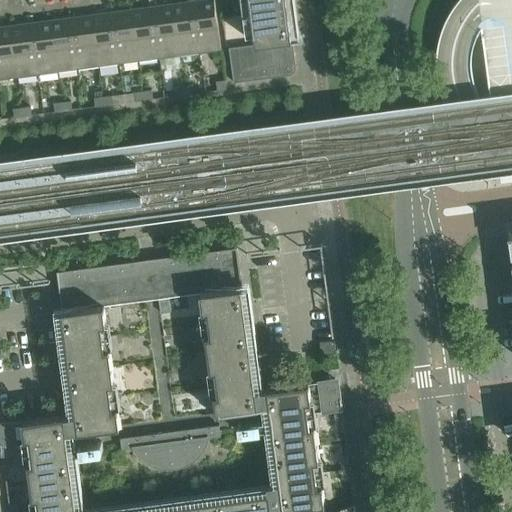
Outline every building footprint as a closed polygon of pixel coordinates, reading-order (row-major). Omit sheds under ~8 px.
[(214,0),(205,0),(193,2),(200,53),(221,50),(214,0)] [(249,0),(256,44),(293,39),(287,0),(249,0)] [(444,103),(444,105),(461,102),(480,100),(480,99),(478,91),(476,87),(475,83),(474,78),(473,74),(472,71),(472,67),(472,64),(472,62),(472,58),(473,53),(473,51),(474,46),(474,44),(475,42),(477,37),(478,33),(483,33),(483,32),(484,32),(480,3),(479,3),(479,2),(480,1),(479,0),(458,0),(455,4),(452,9),(449,13),(447,18),(445,23),(443,28),(441,33),(439,38),(438,43),(437,49),(437,54),(436,59),(436,65),(437,70),(437,75),(438,81),(439,86),(440,91),(442,96),(444,103)] [(511,0),(479,0),(480,1),(479,2),(479,3),(480,3),(484,32),(492,95),(511,92),(511,0)] [(193,2),(173,4),(180,56),(200,53),(193,2)] [(173,4),(153,7),(160,58),(180,56),(173,4)] [(153,7),(133,10),(140,61),(160,58),(153,7)] [(133,10),(112,12),(119,64),(140,61),(133,10)] [(112,12),(92,15),(99,66),(119,64),(112,12)] [(92,15),(72,18),(79,69),(99,66),(92,15)] [(72,18),(52,21),(59,72),(79,69),(72,18)] [(52,21),(32,23),(39,75),(59,72),(52,21)] [(32,23),(11,26),(18,77),(39,75),(32,23)] [(11,26),(0,27),(0,79),(18,77),(11,26)] [(293,39),(256,44),(229,48),(234,83),(289,75),(290,75),(291,74),(293,73),(294,71),(295,70),(296,69),(296,68),(296,66),(296,64),(293,39)] [(217,82),(218,90),(227,89),(225,81),(217,82)] [(193,85),(184,86),(185,95),(194,94),(193,85)] [(185,95),(184,86),(176,87),(177,96),(185,95)] [(152,90),(144,92),(145,100),(153,99),(152,90)] [(145,100),(144,92),(135,93),(136,101),(145,100)] [(112,96),(103,97),(104,106),(113,104),(112,96)] [(104,106),(103,97),(95,98),(96,107),(104,106)] [(71,101),(63,103),(64,111),(73,110),(71,101)] [(64,111),(63,103),(54,104),(55,112),(64,111)] [(31,107),(22,108),(24,116),(32,115),(31,107)] [(24,116),(22,108),(14,109),(15,118),(24,116)] [(237,247),(150,259),(155,299),(201,293),(242,287),(237,247)] [(145,260),(57,271),(63,311),(104,306),(150,299),(145,260)] [(267,388),(256,390),(242,287),(201,293),(203,311),(208,311),(211,335),(206,336),(211,371),(216,370),(219,394),(214,395),(217,414),(270,407),(267,388)] [(169,298),(159,299),(161,313),(171,312),(169,298)] [(76,413),(65,415),(68,433),(121,426),(118,408),(113,408),(110,384),(115,384),(110,348),(105,349),(102,325),(107,324),(104,306),(63,311),(76,413)] [(336,354),(335,341),(320,342),(321,355),(336,354)] [(355,511),(356,510),(356,507),(356,504),(332,511),(326,511),(323,485),(318,485),(315,461),(320,460),(315,425),(310,426),(309,414),(334,410),(335,422),(344,421),(342,408),(340,408),(336,379),(326,381),(326,380),(267,388),(270,407),(271,419),(272,419),(281,491),(284,509),(290,508),(291,511),(355,511)] [(77,511),(69,446),(68,433),(65,415),(8,422),(8,423),(0,424),(4,453),(2,453),(4,466),(12,465),(11,454),(32,451),(33,463),(29,463),(33,499),(38,498),(39,511),(77,511)] [(239,423),(240,428),(241,437),(262,434),(260,421),(239,423)] [(121,438),(122,443),(122,450),(135,448),(138,452),(139,453),(142,456),(143,457),(146,459),(148,461),(151,462),(154,464),(157,465),(160,466),(163,467),(167,467),(169,467),(173,467),(175,467),(178,466),(180,466),(184,465),(188,463),(190,462),(193,460),(195,458),(197,456),(199,454),(202,451),(204,449),(205,447),(206,444),(207,440),(208,438),(221,436),(220,425),(121,438)] [(80,444),(82,458),(103,455),(101,442),(80,444)] [(341,461),(342,470),(350,469),(349,460),(341,461)] [(350,469),(342,470),(343,478),(351,477),(350,469)] [(281,491),(270,492),(269,492),(120,511),(291,511),(290,508),(284,509),(281,491)]
